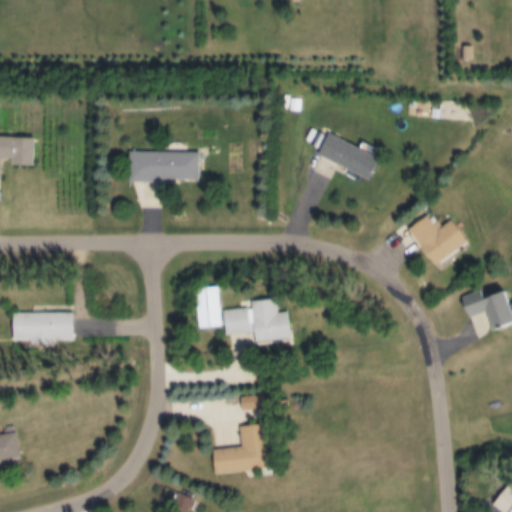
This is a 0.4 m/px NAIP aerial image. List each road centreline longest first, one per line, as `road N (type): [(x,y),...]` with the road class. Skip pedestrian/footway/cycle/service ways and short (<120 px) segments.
road 1 (residential): [(0,243),(319,244),(382,260),(429,311),(447,410)]
road 2 (residential): [(115,477),(143,442),(153,412),(150,243)]
